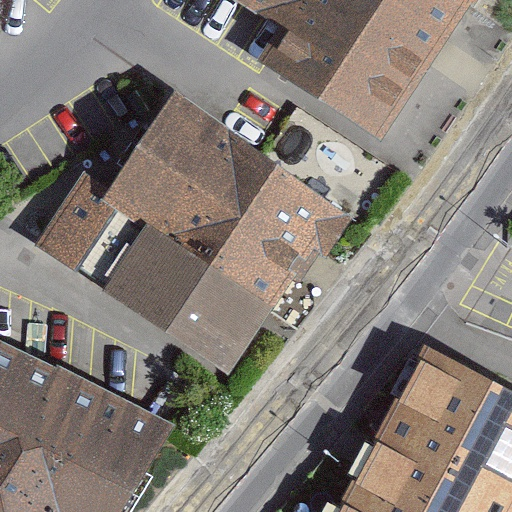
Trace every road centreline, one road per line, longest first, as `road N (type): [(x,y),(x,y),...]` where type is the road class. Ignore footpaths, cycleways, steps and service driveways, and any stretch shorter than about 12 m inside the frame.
road 1 (unclassified): [(225,511),(461,233),(511,154)]
road 2 (unknown): [(0,276),(157,356)]
road 3 (residential): [(0,83),(112,16),(121,0)]
